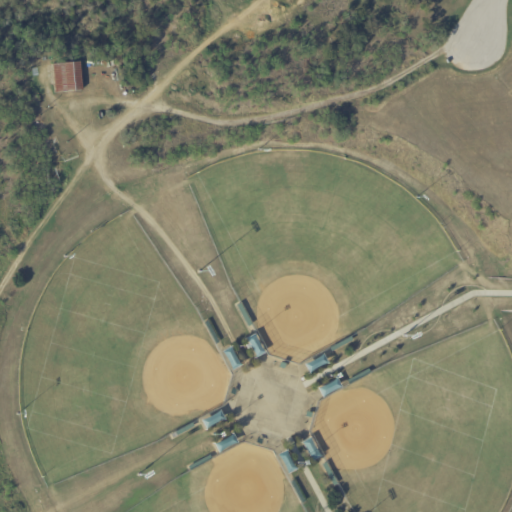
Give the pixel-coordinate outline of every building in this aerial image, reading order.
[(83,72),(85,93),(58,96),(55,66),(82,64),(83,72)] [(254,325),(250,327),(239,306),(243,304),(254,325)] [(221,343),(218,344),(207,323),(210,322),(221,343)] [(355,341),(334,352),(332,349),(353,337),(355,341)] [(373,374),(352,385),(350,381),(371,370),(373,374)] [(196,427),(175,439),(173,436),(194,424),(196,427)] [(212,456),(214,460),(193,471),(190,468),(212,456)] [(340,485),(336,487),(324,466),(328,464),(340,485)] [(304,505),(292,484),(296,482),(308,502),(304,505)]
